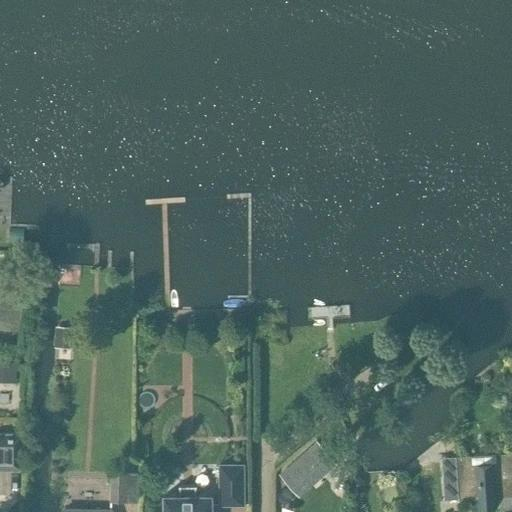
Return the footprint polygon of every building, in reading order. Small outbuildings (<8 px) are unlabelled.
[(70,331),(60,331),(59,348),(70,349),(70,331)] [(0,362),(0,374),(16,375),(16,363),(0,362)] [(0,470),(23,471),(23,435),(0,434),(0,470)] [(511,452),(471,455),(457,456),(460,499),(474,498),(475,511),(501,509),(501,508),(502,508),(502,509),(511,508),(511,452)] [(301,454),(279,473),(299,496),(321,477),(301,454)] [(244,505),(244,465),(220,465),(220,505),(222,505),(242,504),(242,505),(244,505)] [(111,476),(111,501),(126,501),(127,476),(127,473),(112,473),(111,476)] [(445,482),(442,483),(443,500),(458,499),(457,482),(445,482)] [(179,495),(164,495),(163,511),(212,511),(212,495),(197,495),(197,489),(196,489),(196,487),(197,487),(197,485),(194,485),(194,486),(189,486),(189,485),(187,485),(187,486),(181,486),(181,485),(179,485),(179,487),(179,488),(179,493),(179,495)]
